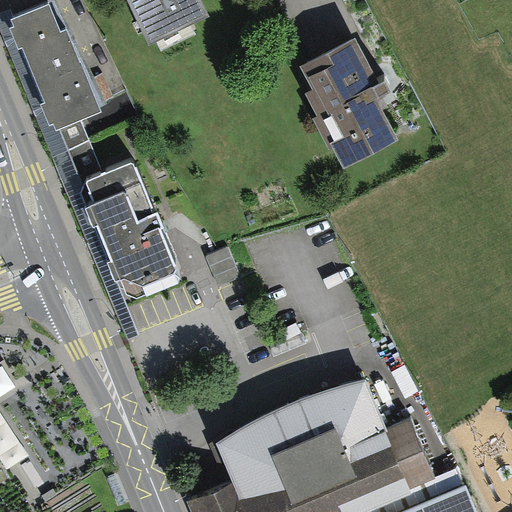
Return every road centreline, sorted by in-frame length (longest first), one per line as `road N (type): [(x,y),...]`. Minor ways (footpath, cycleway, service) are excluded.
road 1 (primary): [(164,511),(54,260)]
road 2 (primary): [(54,260),(0,115)]
